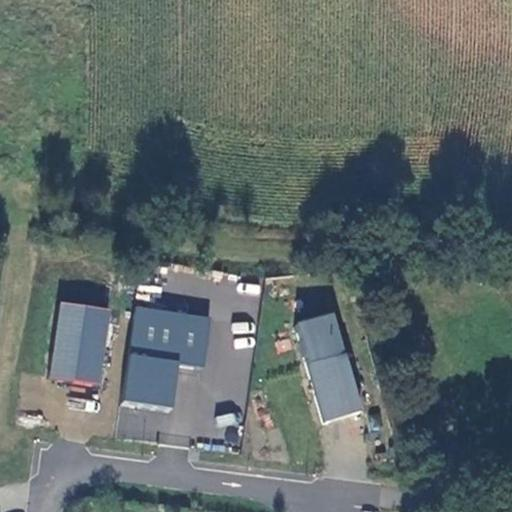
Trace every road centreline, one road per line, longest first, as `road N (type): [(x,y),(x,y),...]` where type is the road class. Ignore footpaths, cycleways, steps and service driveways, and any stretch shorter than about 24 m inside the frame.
road 1 (track): [(511,236),(363,252),(237,252),(0,216)]
road 2 (residential): [(47,511),(49,496),(80,466),(280,492)]
